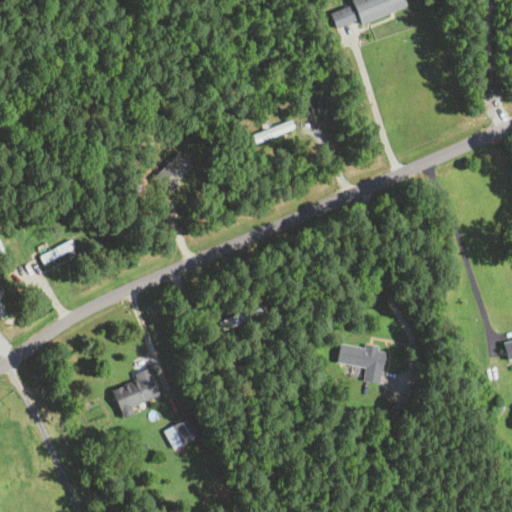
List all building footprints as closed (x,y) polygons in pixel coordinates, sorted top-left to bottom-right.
[(402,4),(400,0),(349,0),(352,4),(329,13),(336,31),(402,4)] [(252,143),(293,128),(290,120),(249,135),(252,143)] [(36,256),(41,265),(74,248),(69,239),(36,256)] [(363,367),(361,380),(379,383),(384,349),(338,342),(335,363),(363,367)] [(121,417),(133,413),(131,406),(159,395),(149,367),(132,373),(135,380),(111,389),(121,417)] [(171,449),(198,436),(189,417),(162,430),(171,449)]
